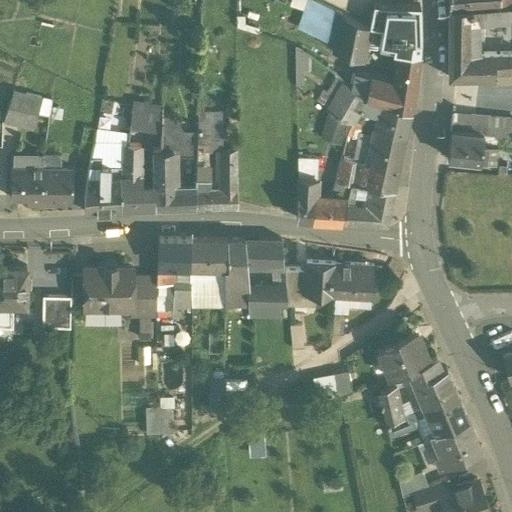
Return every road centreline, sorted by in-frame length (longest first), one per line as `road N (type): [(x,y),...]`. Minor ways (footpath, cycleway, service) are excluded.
road 1 (secondary): [(0,228),(244,226),(417,246)]
road 2 (track): [(432,280),(100,511)]
road 3 (secondary): [(417,246),(436,0)]
road 4 (secondary): [(511,473),(443,309)]
